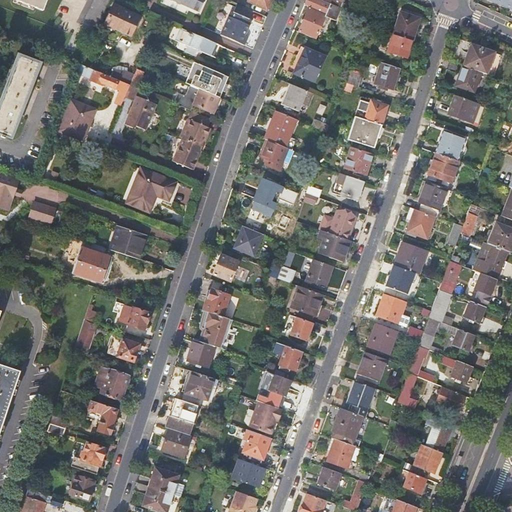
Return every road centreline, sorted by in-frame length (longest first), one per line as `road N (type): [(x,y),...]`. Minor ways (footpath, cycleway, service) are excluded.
road 1 (residential): [(292,0),(237,131),(111,511)]
road 2 (residential): [(453,3),(272,511)]
road 3 (secondary): [(511,360),(452,511)]
